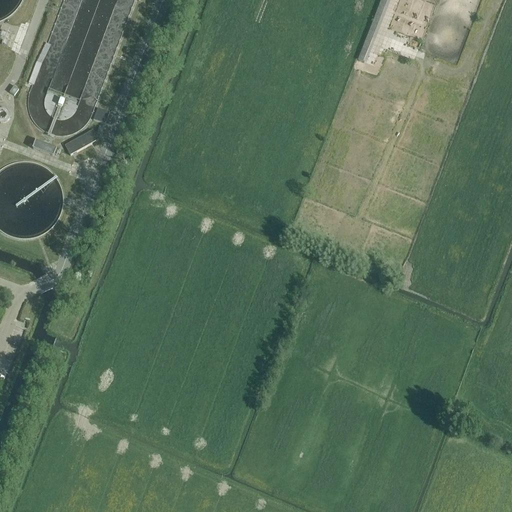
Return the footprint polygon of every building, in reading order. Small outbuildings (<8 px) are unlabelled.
[(380,0),(358,60),(366,64),(390,0),(380,0)] [(2,46),(8,48),(13,36),(2,32),(0,37),(0,40),(3,42),(2,46)] [(14,87),(9,93),(14,97),(19,90),(14,87)] [(16,117),(16,113),(14,110),(12,108),(10,107),(7,107),(5,107),(3,107),(0,109),(0,123),(2,125),(4,126),(6,126),(10,126),(11,125),(13,124),(15,121),(16,117)] [(98,109),(93,121),(105,125),(109,114),(98,109)] [(93,131),(65,146),(70,157),(98,141),(93,131)] [(36,142),(33,150),(54,157),(57,149),(36,142)]
